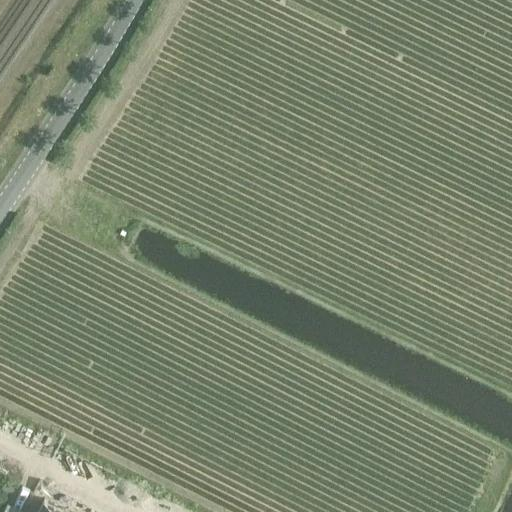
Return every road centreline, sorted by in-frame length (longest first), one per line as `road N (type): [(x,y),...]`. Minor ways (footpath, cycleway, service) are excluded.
road 1 (unclassified): [(0,209),(132,0)]
road 2 (residential): [(131,511),(0,447)]
